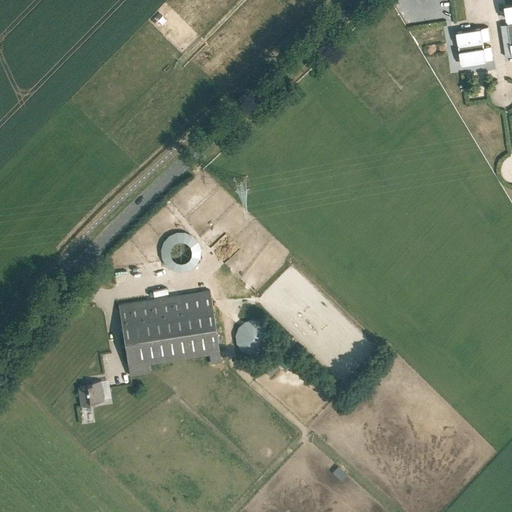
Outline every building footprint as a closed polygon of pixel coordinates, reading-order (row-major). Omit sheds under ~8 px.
[(511,21),(500,23),(505,55),(511,53),(511,21)] [(456,30),(460,62),(461,62),(493,57),(493,56),(492,56),(490,44),(484,45),(483,39),(489,38),(487,26),(488,26),(488,25),(456,30)] [(175,250),(184,252),(186,243),(176,242),(175,250)] [(209,362),(220,360),(208,289),(117,303),(129,375),(149,371),(148,362),(208,352),(209,362)] [(90,384),(77,386),(80,406),(89,404),(89,402),(102,400),(99,379),(90,381),(90,384)]
